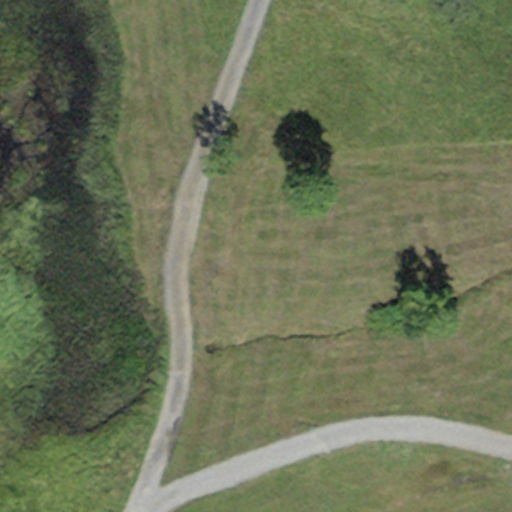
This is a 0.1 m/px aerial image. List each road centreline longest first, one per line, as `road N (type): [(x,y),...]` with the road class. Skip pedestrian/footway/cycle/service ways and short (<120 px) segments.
road 1 (track): [(136,511),(181,393),(180,266),(188,223),(267,0)]
road 2 (track): [(511,444),(425,427),(353,430),(178,491),(146,511)]
